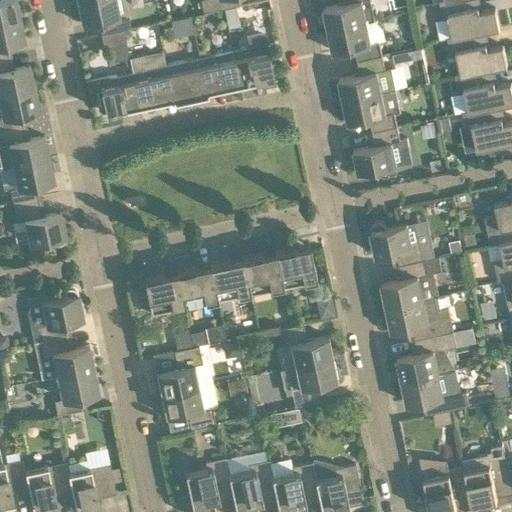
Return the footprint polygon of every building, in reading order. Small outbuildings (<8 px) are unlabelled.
[(0,0),(0,20),(19,16),(15,0),(0,0)] [(123,0),(84,0),(77,2),(82,24),(102,20),(105,33),(123,29),(129,28),(123,0)] [(200,0),(203,12),(237,5),(236,0),(200,0)] [(328,29),(367,21),(375,19),(370,0),(344,0),(345,2),(324,7),(328,29)] [(447,37),(447,38),(500,27),(496,7),(480,11),(479,5),(476,6),(475,0),(442,0),(439,1),(443,19),(449,17),(453,36),(447,37)] [(0,57),(7,56),(4,43),(24,39),(19,16),(0,20),(0,57)] [(355,46),(358,60),(382,55),(379,41),(371,42),(367,21),(328,29),(333,51),(355,46)] [(455,74),(455,75),(508,64),(503,44),(487,48),(486,42),(484,43),(482,31),(500,27),(447,38),(451,56),(457,54),(461,73),(455,74)] [(123,29),(105,33),(101,34),(104,47),(126,43),(123,29)] [(274,76),(266,42),(232,49),(239,84),(274,76)] [(207,93),(207,91),(239,84),(232,49),(199,56),(207,93)] [(343,100),(382,92),(397,88),(392,67),(385,68),(382,55),(358,60),(360,73),(339,78),(343,100)] [(10,69),(7,56),(0,57),(0,93),(34,87),(29,65),(10,69)] [(207,93),(199,56),(165,63),(173,100),(207,93)] [(173,100),(165,63),(132,71),(139,105),(172,98),(173,100)] [(463,111),(463,112),(511,101),(511,84),(511,82),(495,85),(494,80),(492,80),(490,68),(508,64),(455,75),(459,93),(465,91),(469,110),(463,111)] [(132,71),(86,81),(85,81),(88,91),(96,90),(100,110),(105,109),(105,112),(139,105),(132,71)] [(0,130),(22,126),(19,113),(39,109),(34,87),(0,93),(0,130)] [(382,92),(343,100),(348,122),(370,117),(373,131),(397,125),(395,113),(387,114),(382,92)] [(511,102),(511,101),(463,112),(467,130),(473,128),(477,148),(497,144),(499,152),(511,149),(511,120),(503,122),(502,117),(500,117),(498,105),(511,102)] [(397,125),(373,131),(375,144),(354,149),(359,171),(368,169),(369,174),(389,175),(389,165),(397,163),(392,141),(400,139),(397,125)] [(25,139),(22,126),(0,130),(0,160),(2,168),(13,165),(12,165),(49,157),(44,135),(25,139)] [(9,188),(12,202),(37,196),(34,183),(54,179),(49,157),(12,165),(13,165),(17,187),(9,188)] [(511,193),(506,195),(507,200),(494,202),(495,204),(497,214),(485,216),(490,243),(511,238),(511,193)] [(65,236),(65,234),(60,211),(41,215),(37,196),(12,202),(16,221),(24,219),(29,242),(50,237),(50,239),(51,240),(52,242),(53,242),(54,243),(56,244),(57,244),(59,244),(61,243),(62,242),(63,241),(64,240),(65,239),(65,237),(65,236)] [(399,264),(423,259),(418,232),(410,234),(407,223),(387,227),(386,226),(385,224),(384,223),(383,222),(382,221),(380,221),(379,221),(377,221),(376,221),(374,222),(373,223),(372,224),(371,226),(371,227),(371,229),(371,230),(376,254),(396,250),(399,264)] [(511,238),(490,243),(490,244),(500,242),(503,257),(494,259),(498,281),(511,277),(511,238)] [(275,250),(282,283),(300,279),(315,276),(308,243),(275,250)] [(262,252),(242,257),(249,289),(267,286),(282,283),(275,250),(262,253),(262,252)] [(439,255),(423,259),(399,264),(402,278),(382,282),(387,305),(423,298),(419,275),(442,270),(439,255)] [(230,259),(209,263),(216,296),(235,292),(249,289),(242,257),(230,259)] [(197,265),(176,270),(183,302),(202,299),(216,296),(209,263),(197,266),(197,265)] [(169,306),(183,302),(176,270),(164,272),(143,276),(146,293),(139,294),(143,311),(169,305),(169,306)] [(511,315),(511,277),(498,281),(504,280),(511,315)] [(38,325),(41,339),(66,334),(63,320),(83,316),(78,292),(77,291),(77,290),(76,289),(75,288),(74,287),(73,286),(72,286),(71,286),(69,286),(68,286),(67,286),(66,287),(65,288),(64,289),(63,290),(62,291),(62,293),(62,294),(62,295),(41,300),(46,323),(38,325)] [(411,324),(414,338),(453,330),(448,305),(437,308),(435,295),(423,298),(387,305),(392,329),(411,324)] [(289,343),(294,365),(332,357),(328,335),(306,340),(302,322),(278,328),(281,345),(289,343)] [(398,356),(402,380),(439,372),(434,350),(457,345),(453,330),(414,338),(417,352),(398,356)] [(52,352),(57,375),(93,367),(89,344),(69,348),(66,334),(41,339),(44,354),(52,352)] [(155,371),(160,393),(198,385),(194,364),(202,362),(198,344),(173,350),(177,367),(155,371)] [(332,357),(294,365),(298,387),(290,388),(294,406),(319,401),(315,383),(337,379),(332,357)] [(98,390),(93,367),(57,375),(62,398),(54,399),(57,414),(81,409),(79,395),(98,390)] [(466,390),(452,393),(444,395),(439,372),(402,380),(407,403),(427,399),(430,413),(469,405),(468,403),(466,390)] [(198,385),(160,393),(165,415),(186,411),(190,428),(215,423),(211,405),(203,407),(198,385)] [(276,409),(276,421),(299,420),(298,408),(276,409)] [(478,511),(494,509),(493,504),(492,496),(496,495),(496,498),(498,498),(497,495),(511,492),(511,488),(505,455),(502,444),(491,446),(493,458),(488,459),(489,464),(466,468),(465,464),(464,464),(474,511),(478,511)] [(236,511),(224,456),(205,461),(206,467),(184,471),(188,492),(181,493),(185,511),(192,511),(193,511),(192,511),(215,511),(212,494),(216,494),(217,496),(218,496),(217,493),(231,491),(235,511),(236,511)] [(278,511),(268,459),(248,463),(249,469),(229,473),(225,456),(224,456),(236,511),(258,511),(255,497),(259,496),(260,498),(261,498),(261,496),(274,493),(278,511)] [(0,504),(13,502),(13,501),(12,501),(10,491),(28,487),(33,509),(22,457),(0,462),(0,504)] [(22,457),(33,509),(56,504),(56,503),(55,503),(53,493),(71,489),(76,511),(65,460),(25,468),(23,457),(22,457)] [(321,511),(311,461),(291,465),(293,471),(272,475),(268,458),(268,459),(278,511),(301,511),(298,499),(302,498),(303,500),(304,500),(304,498),(317,495),(320,511),(321,511)] [(66,460),(65,460),(76,511),(99,507),(99,505),(98,505),(96,495),(115,491),(109,462),(68,471),(66,460)] [(361,497),(362,497),(355,463),(334,467),(336,473),(315,478),(311,461),(321,511),(343,511),(342,501),(346,500),(346,502),(347,502),(347,500),(361,497)] [(473,511),(474,511),(464,464),(447,468),(446,461),(426,466),(428,477),(424,477),(426,489),(431,511),(452,511),(451,505),(455,504),(456,507),(457,507),(456,504),(471,501),(473,511)]
